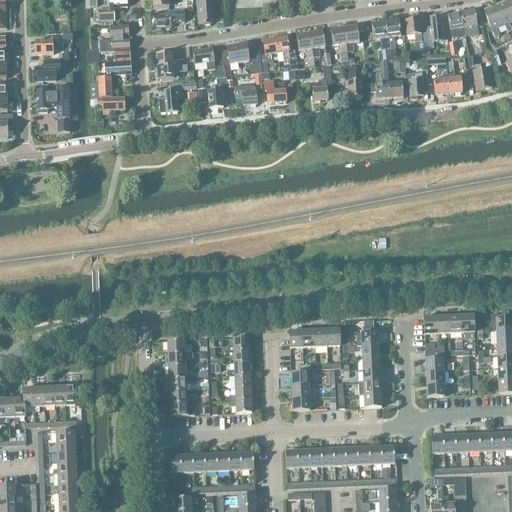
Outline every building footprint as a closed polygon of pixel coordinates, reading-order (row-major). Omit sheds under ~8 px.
[(89,0),(90,8),(97,8),(96,0),(89,0)] [(127,8),(126,0),(108,0),(107,1),(107,4),(109,5),(109,11),(113,11),(113,9),(127,8)] [(152,0),(153,9),(169,8),(168,0),(152,0)] [(190,10),(190,0),(181,0),(181,10),(190,10)] [(197,0),(198,10),(199,26),(211,25),(210,10),(215,9),(214,0),(197,0)] [(497,7),(496,7),(504,26),(508,34),(511,32),(511,31),(510,27),(509,27),(508,25),(511,23),(511,8),(509,2),(504,4),(504,3),(504,2),(496,5),(496,6),(497,6),(497,7)] [(504,26),(496,7),(492,9),(491,8),(491,7),(483,10),(484,11),(484,12),(491,32),(492,32),(495,39),(499,37),(497,32),(496,30),(504,26)] [(98,12),(99,23),(115,22),(114,11),(113,11),(109,11),(98,12)] [(185,24),(184,12),(169,14),(169,16),(153,17),(154,31),(171,29),(171,25),(185,24)] [(461,15),(465,39),(466,44),(465,39),(472,37),(471,29),(477,28),(474,13),(461,15)] [(458,40),(465,39),(461,15),(448,18),(450,33),(456,32),(456,35),(457,35),(458,40)] [(421,35),(422,49),(427,49),(427,50),(433,50),(432,36),(435,35),(436,43),(443,43),(441,18),(430,20),(431,34),(421,35)] [(417,50),(422,49),(421,35),(420,21),(405,23),(406,38),(415,37),(417,50)] [(399,23),(385,25),(388,51),(395,50),(394,39),(401,39),(399,23)] [(388,51),(385,25),(371,26),(373,42),(380,41),(381,52),(388,51)] [(128,26),(110,28),(110,29),(107,30),(107,34),(110,35),(111,41),(99,42),(100,54),(130,52),(129,40),(123,41),(123,38),(129,38),(128,26)] [(357,28),(344,30),(347,54),(353,53),(353,47),(350,48),(350,45),(359,44),(357,28)] [(347,54),(344,30),(330,32),(333,48),(342,46),(342,49),(340,49),(341,55),(346,54),(347,54)] [(322,33),(309,35),(313,59),(320,58),(319,52),(317,52),(316,50),(325,49),(322,33)] [(307,60),(313,59),(309,35),(296,37),(299,53),(308,51),(308,54),(306,54),(307,60)] [(54,56),(53,52),(59,52),(58,44),(53,44),(53,39),(44,39),(44,42),(35,42),(35,50),(34,50),(35,54),(36,54),(36,57),(54,56)] [(287,39),(275,41),(277,55),(283,54),(285,62),(288,61),(290,73),(298,71),(295,55),(289,55),(287,39)] [(265,56),(259,57),(262,75),(268,74),(267,65),(272,64),(271,56),(277,55),(275,41),(263,43),(265,56)] [(479,44),(481,56),(487,54),(485,43),(479,44)] [(259,57),(259,55),(248,57),(246,46),(227,49),(230,66),(249,63),(251,76),(262,75),(259,57)] [(215,71),(215,68),(212,51),(193,54),(194,66),(206,64),(207,72),(215,71)] [(114,59),(107,59),(108,64),(131,63),(130,52),(114,54),(114,59)] [(156,55),(157,68),(173,67),(172,54),(156,55)] [(322,56),(324,68),(331,67),(329,54),(322,56)] [(176,67),(184,67),(184,66),(189,66),(189,59),(183,59),(183,61),(176,62),(176,67)] [(446,59),(426,60),(427,67),(437,66),(437,72),(439,72),(440,77),(438,77),(439,81),(434,81),(435,96),(449,96),(447,72),(446,59)] [(464,60),(466,72),(473,71),(476,92),(491,90),(489,71),(481,72),(480,66),(473,67),(472,59),(464,60)] [(60,75),(60,62),(43,63),(43,69),(36,69),(36,71),(35,71),(35,76),(36,76),(37,83),(56,83),(56,75),(60,75)] [(104,65),(105,77),(132,76),(131,64),(104,65)] [(173,67),(157,68),(158,81),(174,80),(173,67)] [(215,71),(216,80),(225,79),(223,67),(215,68),(215,71)] [(312,85),(313,103),(328,102),(327,87),(332,87),(330,68),(322,69),(323,82),(320,82),(320,84),(312,85)] [(355,69),(344,69),(345,89),(348,89),(349,100),(362,99),(362,82),(355,83),(355,69)] [(453,71),(447,72),(449,96),(462,95),(461,79),(454,80),(453,71)] [(411,101),(417,100),(417,98),(423,98),(422,82),(422,75),(416,75),(416,76),(407,76),(406,78),(406,85),(409,85),(410,98),(411,98),(411,101)] [(98,80),(99,100),(112,99),(111,79),(98,80)] [(225,79),(216,80),(216,86),(214,86),(215,92),(208,93),(209,110),(223,109),(222,93),(227,92),(226,79),(225,79)] [(382,85),(370,86),(370,94),(376,94),(376,101),(390,100),(389,85),(389,80),(382,81),(382,85)] [(264,83),(265,94),(266,94),(267,106),(286,104),(285,91),(284,91),(284,84),(274,85),(273,82),(264,83)] [(402,85),(389,85),(390,100),(403,100),(402,85)] [(47,87),(37,88),(38,112),(39,112),(39,115),(48,114),(48,111),(49,111),(49,109),(57,109),(57,92),(48,92),(47,87)] [(253,88),(249,88),(249,87),(234,88),(235,100),(242,100),(243,107),(257,106),(256,94),(255,90),(253,88)] [(69,88),(57,88),(57,92),(57,109),(58,120),(70,120),(69,88)] [(180,91),(171,92),(164,92),(165,101),(159,101),(160,115),(166,114),(166,115),(178,114),(177,100),(181,100),(180,91)] [(199,91),(198,91),(199,105),(206,104),(205,91),(204,91),(199,91)] [(97,101),(97,107),(103,106),(103,114),(109,114),(109,113),(125,112),(125,100),(97,101)] [(10,116),(0,116),(0,139),(8,139),(8,124),(1,125),(1,122),(10,121),(10,116)] [(57,122),(58,134),(70,134),(69,122),(57,122)] [(474,317),(461,318),(462,335),(474,334),(474,317)] [(490,317),(491,334),(496,333),(511,332),(511,320),(501,321),(501,317),(490,317)] [(449,318),(436,319),(437,336),(449,335),(449,318)] [(461,318),(449,318),(449,335),(462,335),(461,318)] [(437,336),(436,319),(423,319),(424,336),(437,336)] [(363,335),(356,335),(357,348),(362,347),(379,347),(378,334),(374,334),(374,328),(363,329),(363,335)] [(327,331),(314,332),(315,349),(327,349),(327,331)] [(339,331),(327,331),(327,349),(340,348),(339,331)] [(314,332),(302,333),(303,350),(315,349),(314,332)] [(511,332),(496,333),(497,346),(511,345),(511,332)] [(303,350),(302,333),(289,333),(290,350),(303,350)] [(227,353),(233,353),(249,352),(249,347),(251,347),(252,346),(252,342),(250,340),(249,341),(249,340),(233,340),(233,348),(227,348),(227,353)] [(167,343),(168,356),(185,355),(185,347),(191,347),(191,342),(185,343),(185,342),(167,343)] [(511,345),(497,346),(497,358),(511,357),(511,345)] [(362,347),(362,360),(379,359),(379,347),(362,347)] [(425,350),(425,353),(425,354),(426,358),(425,358),(425,359),(438,358),(438,353),(438,350),(425,350)] [(233,353),(227,353),(225,353),(225,359),(229,359),(230,366),(234,365),(250,365),(249,352),(233,353)] [(168,356),(168,368),(186,368),(186,367),(185,360),(192,359),(191,355),(185,355),(168,356)] [(511,357),(497,358),(498,371),(511,369),(511,357)] [(362,360),(363,372),(380,372),(379,359),(362,360)] [(426,374),(443,373),(447,373),(446,360),(425,361),(426,374)] [(250,377),(250,365),(234,365),(234,372),(227,373),(227,378),(235,378),(250,377)] [(168,368),(169,381),(186,380),(186,372),(192,372),(192,367),(186,367),(186,368),(168,368)] [(511,369),(498,371),(498,383),(511,382),(511,369)] [(363,372),(363,385),(380,384),(380,372),(363,372)] [(443,373),(426,374),(427,386),(444,386),(447,385),(447,373),(443,373)] [(291,375),(291,388),(309,387),(308,374),(291,375)] [(235,390),(251,389),(250,377),(235,378),(235,390)] [(169,381),(170,393),(187,392),(187,385),(195,384),(195,379),(186,380),(169,381)] [(511,382),(498,383),(499,396),(511,395),(511,382)] [(381,391),(383,391),(384,391),(383,384),(380,384),(363,385),(358,385),(359,397),(364,397),(381,396),(381,391)] [(71,388),(65,388),(64,388),(65,408),(76,407),(74,386),(71,385),(71,388)] [(51,389),(44,389),(45,409),(55,408),(54,389),(55,389),(54,387),(51,386),(51,389)] [(61,389),(55,389),(54,389),(55,408),(65,408),(64,388),(65,388),(65,387),(61,386),(61,389)] [(444,386),(427,386),(427,399),(444,398),(444,386)] [(23,390),(23,398),(24,398),(25,410),(35,409),(34,390),(34,388),(31,387),(30,390),(23,390)] [(39,413),(39,409),(45,409),(44,389),(44,387),(41,387),(40,389),(34,390),(35,409),(35,413),(39,413)] [(291,388),(292,400),(309,399),(309,387),(291,388)] [(228,403),(236,403),(251,402),(251,389),(235,390),(235,397),(228,398),(228,403)] [(170,401),(170,405),(187,405),(187,404),(187,397),(195,397),(195,392),(187,392),(170,393),(167,394),(167,400),(170,401)] [(381,396),(364,397),(364,410),(382,409),(381,396)] [(25,419),(25,410),(24,398),(23,398),(21,397),(20,400),(14,400),(15,419),(15,425),(18,425),(19,423),(19,419),(25,419)] [(9,421),(9,420),(15,419),(14,400),(14,398),(11,398),(10,400),(4,400),(4,420),(5,420),(5,424),(7,424),(9,421)] [(309,399),(292,400),(293,413),(310,412),(309,399)] [(251,402),(236,403),(228,403),(229,408),(236,408),(236,415),(252,415),(251,402)] [(170,413),(171,418),(194,417),(194,404),(187,404),(187,405),(170,405),(170,406),(167,407),(167,413),(170,413)] [(56,434),(56,445),(76,444),(75,438),(78,437),(77,434),(75,434),(67,434),(56,434)] [(511,435),(503,436),(504,453),(511,452),(511,435)] [(480,454),(492,453),(491,436),(479,437),(480,454)] [(504,453),(503,436),(491,436),(492,453),(504,453)] [(456,455),(468,454),(467,437),(455,438),(456,455)] [(468,454),(480,454),(479,437),(467,437),(468,454)] [(432,456),(444,455),(443,438),(431,439),(432,456)] [(444,455),(456,455),(455,438),(443,438),(444,455)] [(56,445),(57,455),(76,454),(76,448),(78,447),(78,444),(76,444),(56,445)] [(394,448),(382,449),(382,466),(395,465),(394,448)] [(370,449),(358,450),(358,467),(370,467),(370,449)] [(382,449),(370,449),(370,467),(382,466),(382,449)] [(346,450),(334,451),(334,468),(346,468),(346,450)] [(358,450),(346,450),(346,468),(358,467),(358,450)] [(334,451),(322,452),(322,469),(334,468),(334,451)] [(310,452),(298,453),(299,470),(311,469),(310,452)] [(322,452),(310,452),(311,469),(322,469),(322,452)] [(299,470),(298,453),(285,453),(286,470),(299,470)] [(57,455),(57,465),(76,465),(76,458),(79,457),(77,454),(76,454),(57,455)] [(241,455),(229,456),(230,473),(242,472),(241,455)] [(253,455),(241,455),(242,472),(254,472),(253,455)] [(217,456),(205,457),(206,474),(218,473),(217,456)] [(229,456),(217,456),(218,473),(230,473),(229,456)] [(193,457),(181,458),(182,475),(194,474),(193,457)] [(205,457),(193,457),(194,474),(206,474),(205,457)] [(182,475),(181,458),(169,458),(170,475),(182,475)] [(76,465),(57,465),(58,471),(53,471),(53,476),(58,476),(77,475),(76,468),(79,467),(78,464),(76,465)] [(54,486),(58,486),(77,485),(77,478),(80,478),(79,475),(77,475),(58,476),(58,481),(54,482),(54,486)] [(59,496),(78,495),(77,488),(80,488),(79,485),(77,485),(58,486),(58,492),(54,493),(54,496),(59,496)] [(0,487),(0,498),(16,497),(20,497),(20,493),(16,493),(16,487),(0,487)] [(379,491),(379,503),(396,503),(396,490),(379,491)] [(59,496),(59,506),(78,505),(78,498),(80,498),(79,495),(78,495),(59,496)] [(0,508),(17,508),(16,497),(0,498),(0,508)] [(239,510),(256,509),(255,497),(238,497),(239,510)] [(442,498),(442,506),(442,511),(455,511),(455,505),(448,505),(448,498),(442,498)] [(174,500),(174,511),(192,511),(192,504),(198,504),(198,499),(174,500)] [(379,503),(379,511),(396,511),(396,503),(379,503)]
